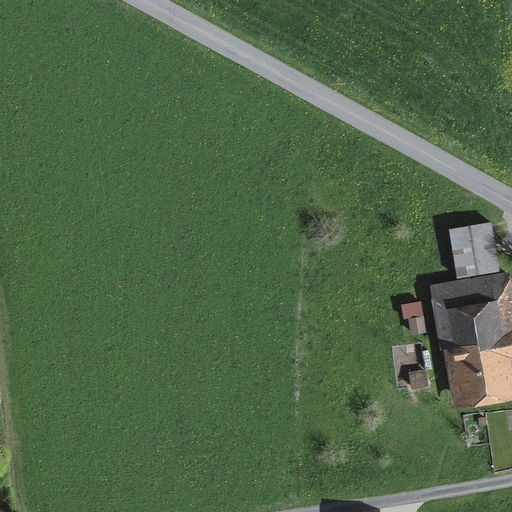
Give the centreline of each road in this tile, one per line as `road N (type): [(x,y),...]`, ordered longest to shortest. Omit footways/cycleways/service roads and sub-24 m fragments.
road 1 (unclassified): [(145,0),(511,201)]
road 2 (track): [(347,511),(511,484)]
